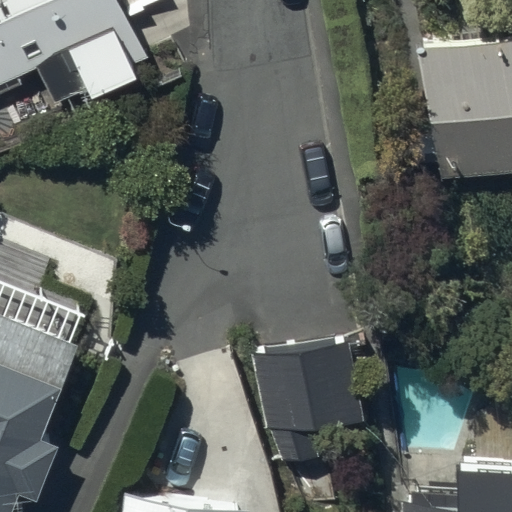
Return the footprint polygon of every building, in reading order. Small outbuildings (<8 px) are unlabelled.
[(0,0),(0,79),(24,66),(18,54),(35,45),(57,86),(92,68),(87,57),(146,24),(134,2),(137,0),(0,0)] [(511,0),(490,0),(413,19),(443,143),(511,126),(511,0)] [(0,497),(15,459),(31,466),(55,408),(50,406),(86,317),(55,304),(64,282),(0,256),(0,497)] [(347,318),(253,341),(280,454),(324,443),(316,410),(367,398),(347,318)] [(511,511),(511,414),(451,415),(451,472),(400,473),(400,511),(511,511)] [(119,511),(241,511),(245,483),(124,470),(119,511)]
